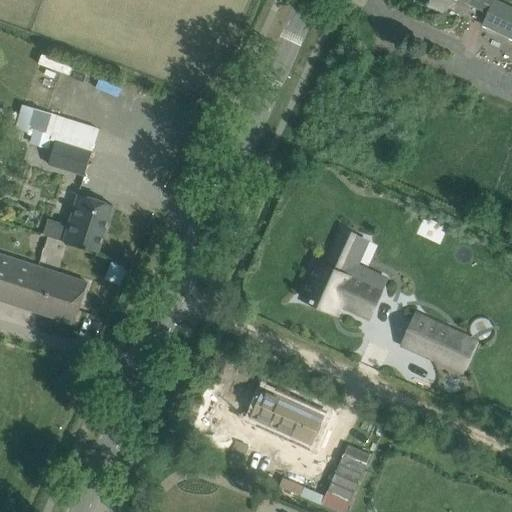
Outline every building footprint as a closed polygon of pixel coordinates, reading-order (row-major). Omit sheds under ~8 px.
[(418,0),(443,11),(447,0),(458,0),(469,5),(470,4),(489,12),(483,25),(511,38),(511,7),(495,0),(418,0)] [(45,55),(38,74),(67,85),(74,66),(45,55)] [(35,108),(31,125),(48,131),(52,114),(35,108)] [(35,129),(30,145),(49,150),(53,135),(35,129)] [(92,153),(73,147),(59,142),(52,165),(85,176),(92,153)] [(114,205),(94,199),(80,195),(71,226),(49,218),(44,235),(66,242),(99,253),(114,205)] [(319,262),(304,298),(335,312),(339,303),(370,317),(386,280),(349,263),(360,238),(342,230),(326,265),(319,262)] [(490,263),(498,244),(482,238),(474,257),(466,253),(459,270),(478,278),(485,261),(490,263)] [(0,299),(42,314),(75,324),(89,283),(0,254),(0,299)] [(441,360),(449,342),(453,333),(417,317),(404,344),(441,360)] [(265,390),(253,418),(311,444),(324,416),(265,390)]
